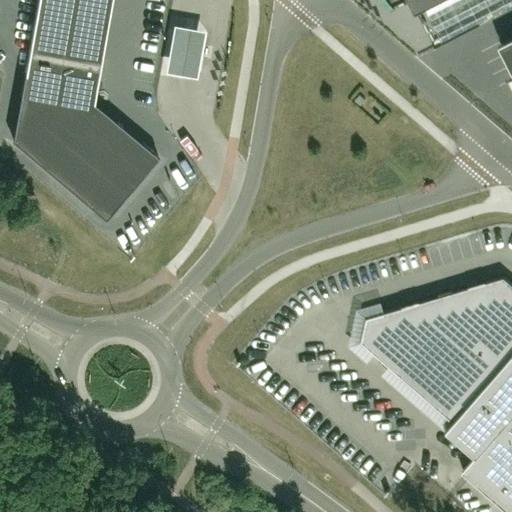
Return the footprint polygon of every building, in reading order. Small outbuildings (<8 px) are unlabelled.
[(104,214),(156,153),(93,100),(110,0),(37,0),(14,138),(104,214)] [(410,0),(416,11),(425,7),(438,0),(410,0)] [(204,31),(175,26),(167,72),(196,77),(204,31)] [(511,64),(511,36),(501,43),(511,64)] [(477,453),(464,468),(511,511),(511,281),(505,276),(367,316),(363,339),(455,418),(447,427),(477,453)] [(377,458),(366,469),(374,477),(385,466),(377,458)]
